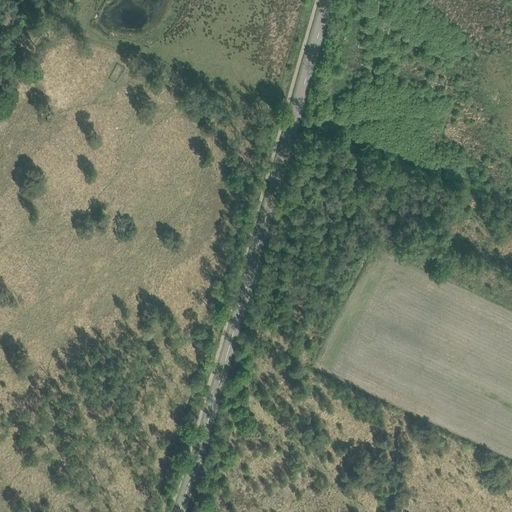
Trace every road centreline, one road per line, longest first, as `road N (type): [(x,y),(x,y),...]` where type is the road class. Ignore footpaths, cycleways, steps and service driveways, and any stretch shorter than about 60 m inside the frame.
road 1 (tertiary): [(179,511),(328,0)]
road 2 (track): [(321,130),(257,337),(252,401),(365,511)]
road 3 (track): [(293,121),(511,203)]
